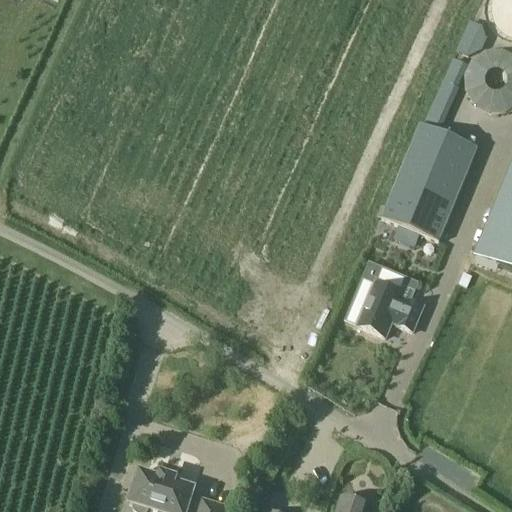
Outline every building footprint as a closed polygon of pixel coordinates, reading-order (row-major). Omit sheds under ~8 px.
[(511,53),(506,51),(490,51),(490,38),(476,31),(469,31),(463,46),(478,53),(467,77),(467,102),(490,113),(511,113),(511,53)] [(382,223),(437,246),(475,154),(420,130),(382,223)] [(511,176),(477,261),(511,275),(511,176)] [(402,299),(375,288),(357,331),(384,343),(391,326),(399,329),(398,331),(411,337),(422,311),(408,305),(408,307),(400,304),(402,299)] [(138,476),(128,507),(132,508),(132,511),(131,511),(224,511),(201,505),(198,511),(187,508),(192,493),(172,487),(173,483),(159,478),(158,482),(138,476)] [(336,511),(369,511),(370,511),(340,501),(336,511)]
